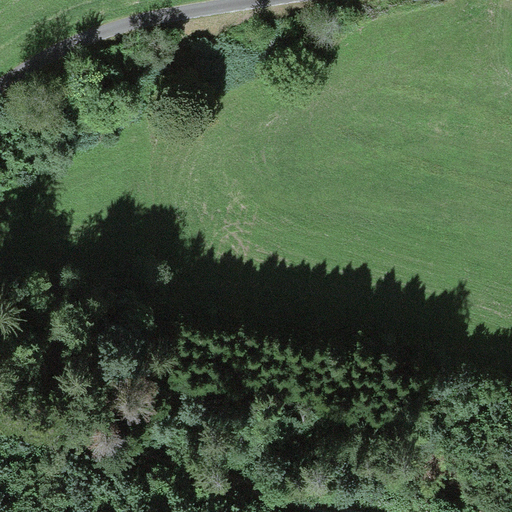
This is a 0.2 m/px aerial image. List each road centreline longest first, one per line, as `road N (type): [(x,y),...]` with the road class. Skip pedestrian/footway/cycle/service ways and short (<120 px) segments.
road 1 (track): [(0,412),(335,511)]
road 2 (track): [(268,0),(179,11),(83,37),(0,86)]
